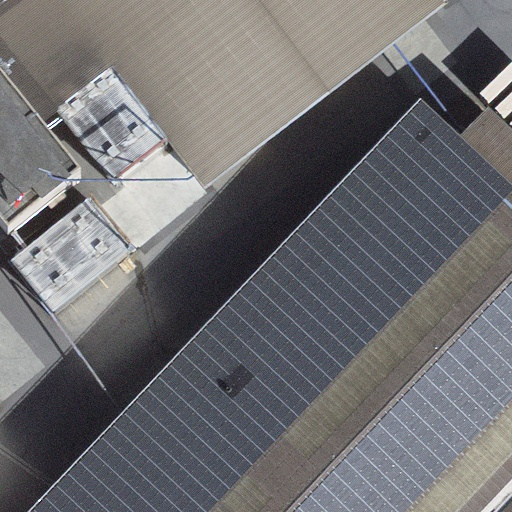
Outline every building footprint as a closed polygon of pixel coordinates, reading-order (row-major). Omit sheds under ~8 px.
[(0,0),(0,44),(51,112),(54,110),(110,67),(167,142),(193,176),(424,0),(0,0)] [(110,67),(54,110),(111,184),(167,142),(110,67)] [(0,79),(0,228),(7,238),(80,179),(0,79)] [(511,151),(485,125),(465,146),(511,191),(511,190),(511,151)] [(511,511),(511,210),(439,141),(84,511),(511,511)] [(90,201),(13,263),(55,315),(131,253),(90,201)]
